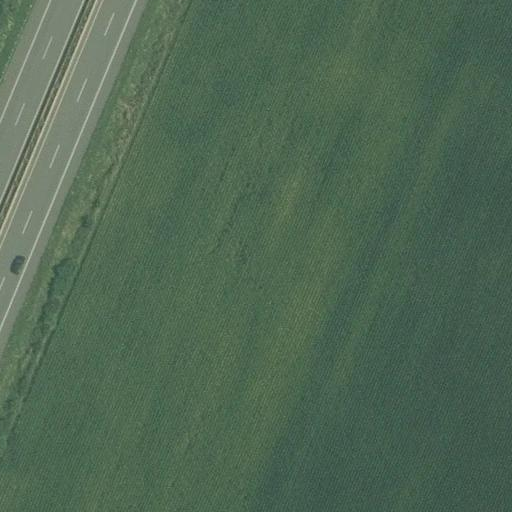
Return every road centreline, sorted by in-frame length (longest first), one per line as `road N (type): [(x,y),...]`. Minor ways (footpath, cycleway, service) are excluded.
road 1 (motorway): [(0,308),(128,0)]
road 2 (motorway): [(57,0),(0,136)]
